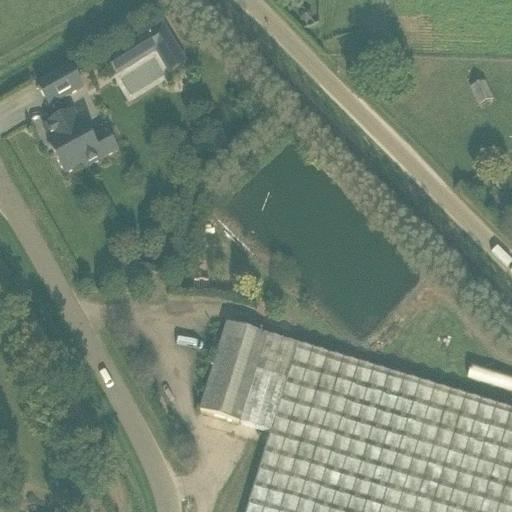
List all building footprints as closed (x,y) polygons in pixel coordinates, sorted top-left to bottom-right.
[(310,20),(311,14),(306,10),(301,12),(300,18),(304,22),(310,20)] [(180,53),(169,60),(176,70),(186,64),(180,53)] [(51,109),(85,90),(71,65),(37,85),(51,109)] [(118,152),(108,136),(107,133),(92,141),(83,126),(81,127),(72,113),(44,129),(52,144),(48,146),(65,176),(83,166),(85,170),(118,152)] [(237,424),(264,336),(227,325),(200,413),(237,424)] [(511,511),(511,411),(264,336),(237,424),(270,434),(246,511),(511,511)]
